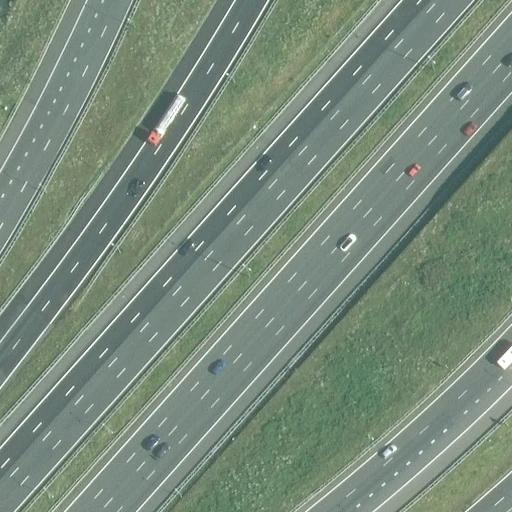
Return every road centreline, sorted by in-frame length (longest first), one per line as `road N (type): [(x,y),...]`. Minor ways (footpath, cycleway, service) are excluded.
road 1 (motorway): [(436,0),(0,487)]
road 2 (motorway): [(104,511),(511,54)]
road 3 (motorway): [(254,0),(150,165),(0,371)]
road 4 (motorway): [(327,511),(511,354)]
road 5 (motorway): [(96,34),(0,214)]
